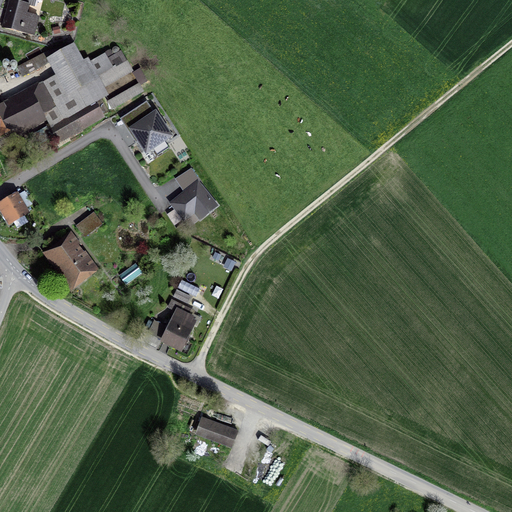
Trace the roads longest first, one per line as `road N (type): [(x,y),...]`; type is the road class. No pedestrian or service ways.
road 1 (tertiary): [(15,270),(65,308),(192,377),(472,511)]
road 2 (track): [(192,377),(250,261),(511,45)]
road 3 (residential): [(161,209),(108,131),(0,195)]
